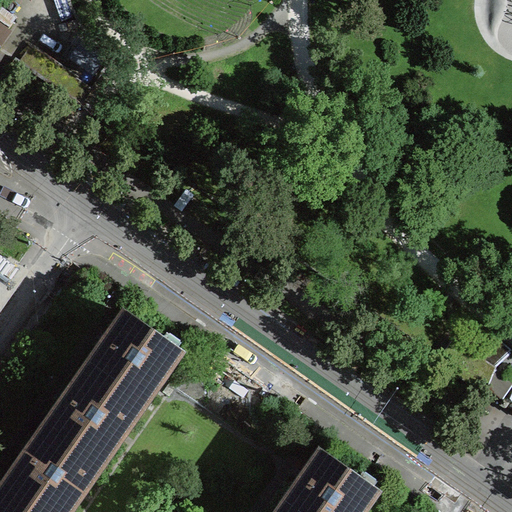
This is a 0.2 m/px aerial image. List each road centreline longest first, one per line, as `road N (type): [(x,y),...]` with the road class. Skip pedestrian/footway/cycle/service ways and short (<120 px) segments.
road 1 (secondary): [(86,212),(511,511)]
road 2 (residential): [(86,212),(0,334)]
road 3 (secondary): [(86,212),(48,162),(0,127)]
